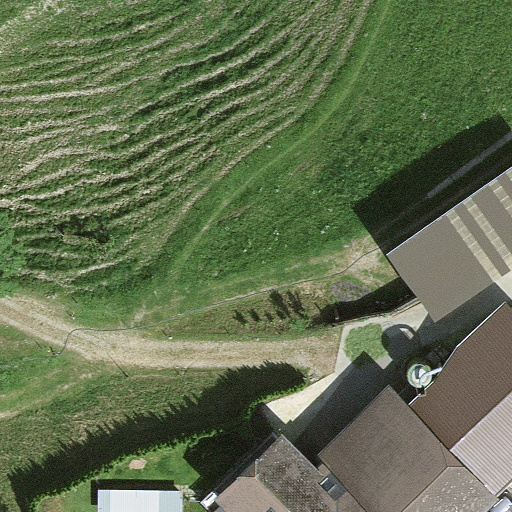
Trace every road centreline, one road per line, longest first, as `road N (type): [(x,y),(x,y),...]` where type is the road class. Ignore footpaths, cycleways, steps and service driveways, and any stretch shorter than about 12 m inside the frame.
road 1 (track): [(511,157),(345,265),(218,304),(122,351)]
road 2 (track): [(0,307),(122,351),(337,351)]
road 3 (track): [(122,351),(0,405)]
